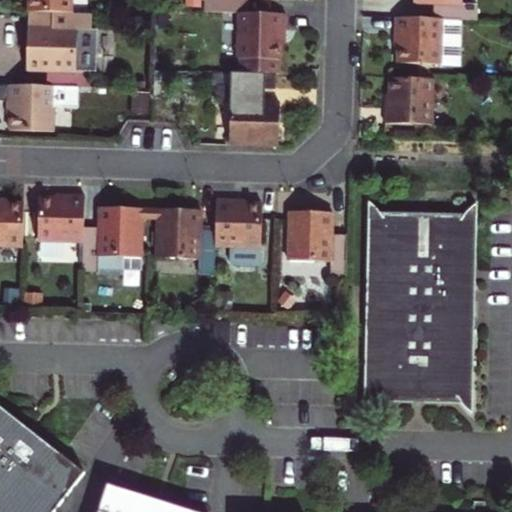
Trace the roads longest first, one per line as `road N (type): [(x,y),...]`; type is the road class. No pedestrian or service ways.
road 1 (residential): [(340,0),(337,116),(328,138),(302,160),(274,168),(0,159)]
road 2 (residential): [(511,445),(251,438),(227,430)]
road 3 (residential): [(149,363),(186,340),(227,352),(245,391),(227,430)]
road 4 (residential): [(227,430),(197,443),(159,430),(142,403),(149,363)]
